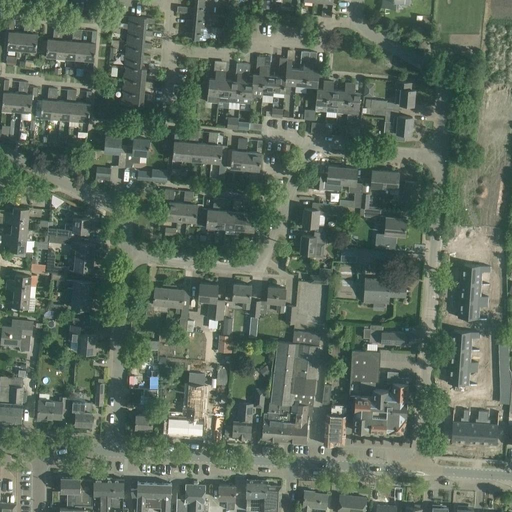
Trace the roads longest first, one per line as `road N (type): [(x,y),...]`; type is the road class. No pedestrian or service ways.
road 1 (residential): [(125,254),(255,265),(309,148),(440,157)]
road 2 (unclassified): [(419,472),(440,157)]
road 3 (residential): [(168,49),(245,55),(262,40),(320,44),(321,21),(356,23)]
road 4 (residential): [(113,454),(125,254)]
road 5 (unclassified): [(440,157),(443,82),(356,23)]
road 6 (tertiary): [(291,464),(113,454)]
road 7 (residential): [(125,254),(123,215),(13,157)]
road 8 (tertiary): [(419,472),(291,464)]
